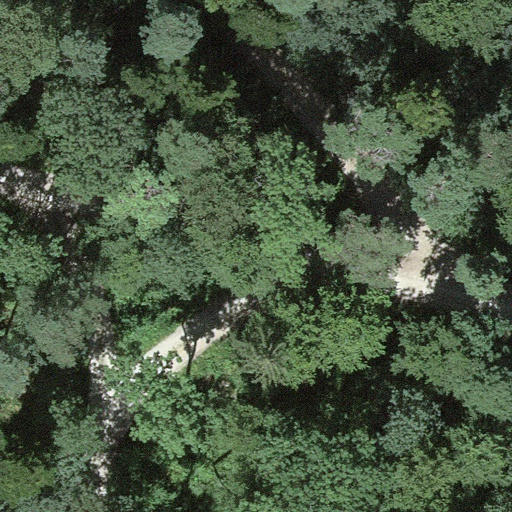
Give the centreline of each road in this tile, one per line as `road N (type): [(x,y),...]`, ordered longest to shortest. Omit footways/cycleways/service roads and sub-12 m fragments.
road 1 (track): [(445,297),(0,187)]
road 2 (track): [(212,0),(390,199),(445,297)]
road 3 (track): [(295,257),(99,415),(80,511)]
road 4 (track): [(99,415),(75,211)]
